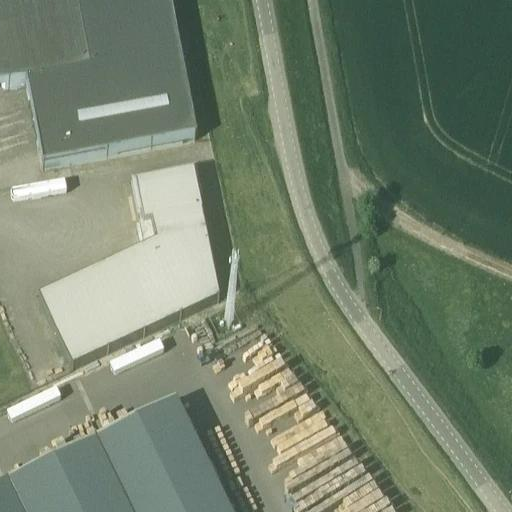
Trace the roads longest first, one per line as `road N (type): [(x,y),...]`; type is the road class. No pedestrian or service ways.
road 1 (unclassified): [(369,328),(332,273),(306,212),(260,0)]
road 2 (unclassified): [(312,0),(369,328)]
road 3 (unclassified): [(499,511),(369,328)]
road 4 (track): [(346,180),(423,234),(511,273)]
